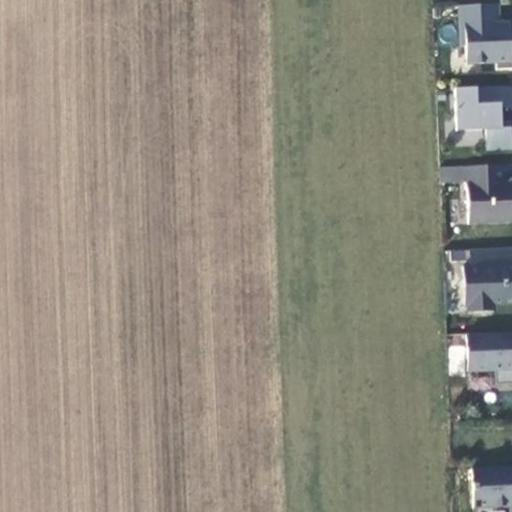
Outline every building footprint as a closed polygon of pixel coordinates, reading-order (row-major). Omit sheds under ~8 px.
[(498,4),(454,5),(458,70),(511,67),(511,30),(511,19),(501,20),(498,4)] [(511,86),(445,87),(448,132),(480,131),(481,156),(511,152),(511,119),(502,119),(501,108),(511,107),(511,86)] [(504,164),(464,167),(461,225),(511,221),(511,219),(511,181),(503,181),(504,164)] [(511,246),(466,250),(456,316),(493,312),(492,307),(511,305),(511,246)] [(511,331),(461,332),(463,373),(490,373),(491,387),(511,386),(511,331)] [(511,511),(511,465),(466,467),(466,509),(507,508),(507,511),(511,511)]
